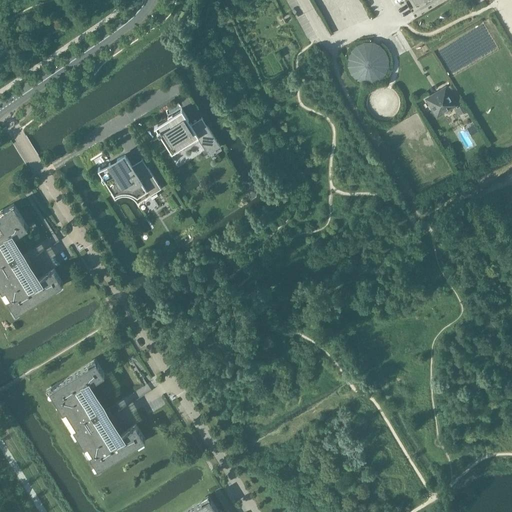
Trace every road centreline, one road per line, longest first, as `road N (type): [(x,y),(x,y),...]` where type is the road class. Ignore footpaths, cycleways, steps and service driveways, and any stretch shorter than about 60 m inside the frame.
road 1 (unknown): [(331,50),(347,97),(419,219),(319,297),(218,321),(183,339),(147,341)]
road 2 (residential): [(1,110),(253,511)]
road 3 (unclassified): [(1,110),(111,36),(147,0)]
road 4 (unknown): [(511,299),(471,199),(419,219)]
road 5 (unknown): [(0,389),(128,310)]
